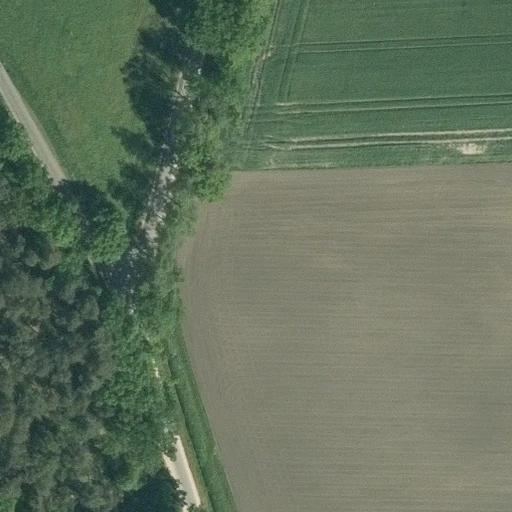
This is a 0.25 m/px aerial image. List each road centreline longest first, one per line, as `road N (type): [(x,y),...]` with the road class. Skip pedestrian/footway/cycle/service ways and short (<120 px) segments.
road 1 (unclassified): [(130,309),(211,0)]
road 2 (unclassified): [(130,309),(0,75)]
road 3 (unclassified): [(195,511),(130,309)]
